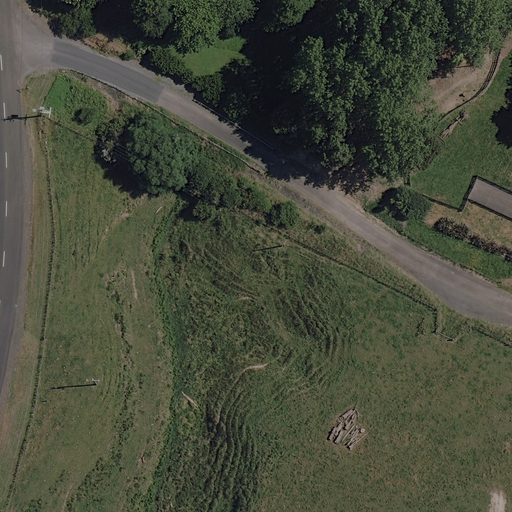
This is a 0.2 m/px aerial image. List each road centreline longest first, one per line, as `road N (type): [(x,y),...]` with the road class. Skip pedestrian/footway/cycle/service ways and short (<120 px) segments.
road 1 (unclassified): [(0,36),(57,51),(511,300)]
road 2 (unclassified): [(0,51),(7,187),(0,332)]
